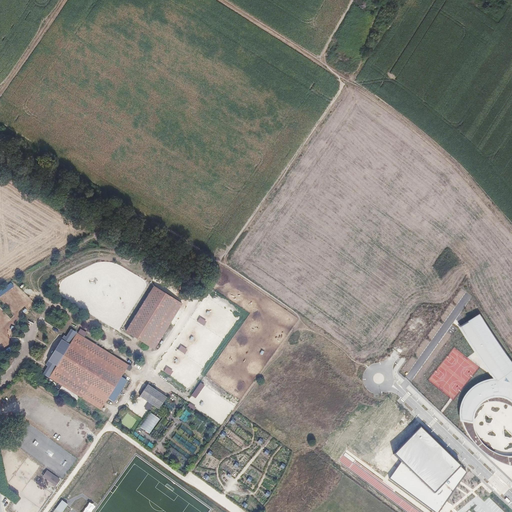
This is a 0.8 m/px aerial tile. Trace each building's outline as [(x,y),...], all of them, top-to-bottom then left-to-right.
[(177,300),(154,286),(126,331),(155,348),(171,323),(165,319),(177,300)] [(171,323),(182,304),(177,300),(165,319),(171,323)] [(511,363),(508,358),(480,317),(479,314),(468,320),(461,328),(465,333),(494,379),(486,380),(477,384),(470,388),(465,395),(462,401),(460,408),(460,418),(460,420),(472,421),(472,415),(474,409),(477,404),(483,399),(489,396),(494,395),(500,395),(505,396),(510,400),(511,402),(511,363)] [(206,322),(200,318),(196,322),(204,327),(206,322)] [(47,368),(43,374),(101,410),(105,404),(108,399),(114,402),(121,391),(127,381),(121,377),(125,371),(129,365),(71,329),(67,335),(66,337),(64,336),(46,365),(48,366),(47,368)] [(187,350),(180,346),(178,350),(185,355),(187,350)] [(173,372),(166,367),(163,371),(170,377),(173,372)] [(201,383),(192,396),(196,399),(205,386),(201,383)] [(163,395),(148,385),(141,396),(152,404),(153,405),(159,409),(167,398),(163,395)] [(190,404),(188,408),(194,412),(197,408),(190,404)] [(160,419),(150,412),(139,427),(150,435),(160,419)] [(474,432),(472,421),(460,420),(467,435),(474,444),(482,454),(494,459),(497,461),(500,462),(509,465),(508,458),(501,456),(496,455),(487,448),(480,441),(474,432)] [(459,465),(419,428),(395,454),(401,462),(421,481),(434,493),(459,465)] [(421,481),(401,462),(390,478),(436,511),(439,511),(443,508),(446,503),(459,482),(466,471),(459,465),(434,493),(421,481)] [(57,484),(60,480),(46,471),(43,475),(57,484)] [(56,485),(57,484),(43,475),(42,477),(56,485)] [(62,511),(68,505),(62,500),(53,511),(62,511)]
